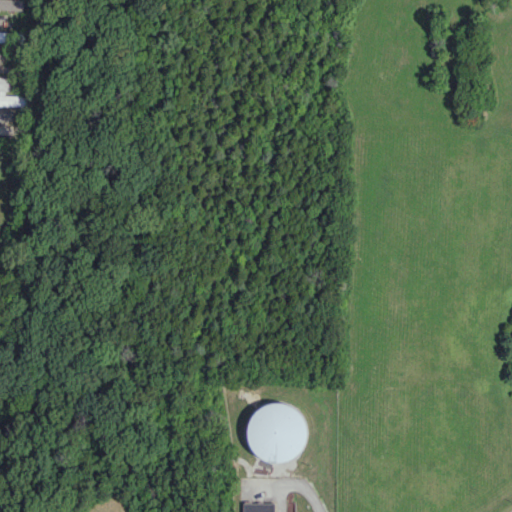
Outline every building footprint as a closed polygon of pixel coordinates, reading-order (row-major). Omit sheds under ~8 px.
[(0,0),(0,8),(23,10),(22,0),(0,0)] [(24,32),(0,31),(0,42),(24,43),(24,32)] [(0,89),(10,90),(10,77),(0,77),(0,89)] [(1,95),(0,94),(0,105),(26,106),(26,96),(1,95)] [(0,135),(28,137),(28,126),(0,124),(0,135)] [(301,403),(246,408),(251,461),(306,456),(301,403)] [(273,511),(274,503),(242,502),(242,511),(273,511)]
